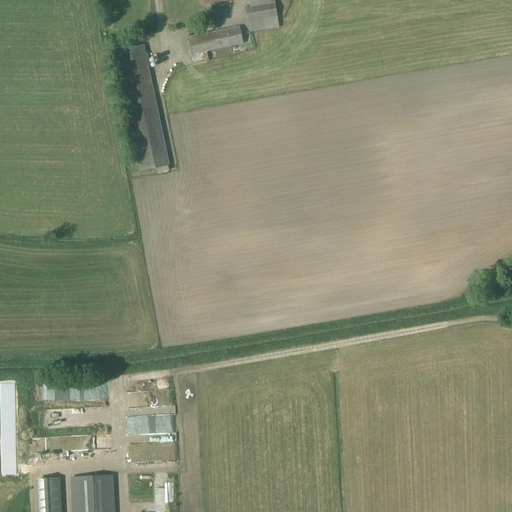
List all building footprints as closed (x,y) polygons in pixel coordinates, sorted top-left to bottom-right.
[(247,0),(249,8),(244,8),(248,33),(278,28),(273,0),(247,0)] [(242,44),(239,27),(187,38),(191,55),(242,44)] [(139,172),(169,166),(148,66),(149,66),(147,53),(145,54),(143,45),(112,52),(118,81),(120,80),(139,172)] [(54,411),(56,424),(66,423),(65,410),(54,411)] [(42,452),(89,451),(89,436),(63,437),(63,430),(54,430),(55,435),(42,436),(42,452)] [(114,511),(113,475),(70,478),(71,511),(114,511)] [(37,479),(38,511),(59,511),(58,478),(37,479)]
